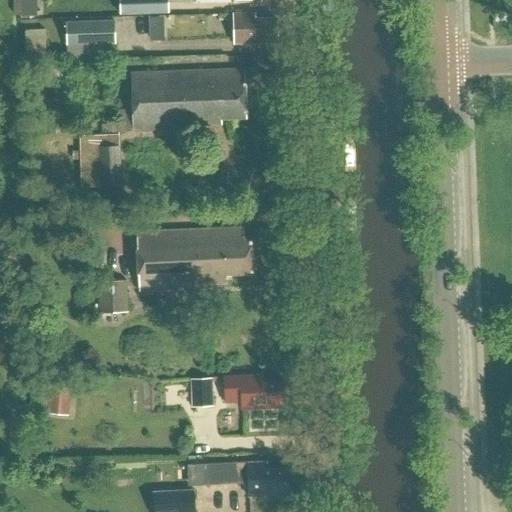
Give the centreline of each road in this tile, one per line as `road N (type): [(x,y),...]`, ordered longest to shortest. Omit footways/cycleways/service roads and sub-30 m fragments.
road 1 (unclassified): [(331,511),(310,0)]
road 2 (secondary): [(452,511),(433,62)]
